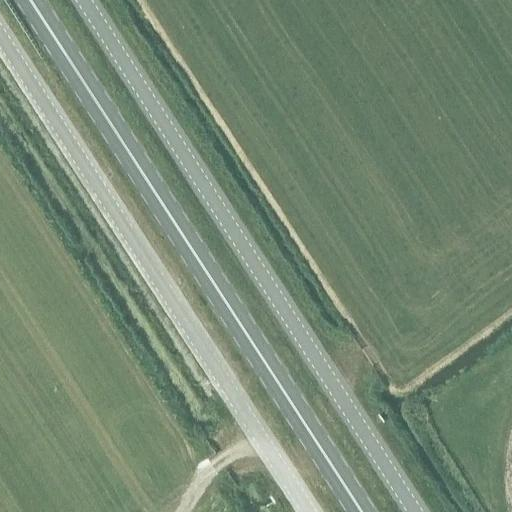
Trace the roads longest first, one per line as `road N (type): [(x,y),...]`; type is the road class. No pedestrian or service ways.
road 1 (primary): [(361,511),(28,0)]
road 2 (unclassified): [(413,511),(83,0)]
road 3 (unclassified): [(308,511),(0,35)]
road 4 (track): [(184,511),(219,463),(375,348)]
